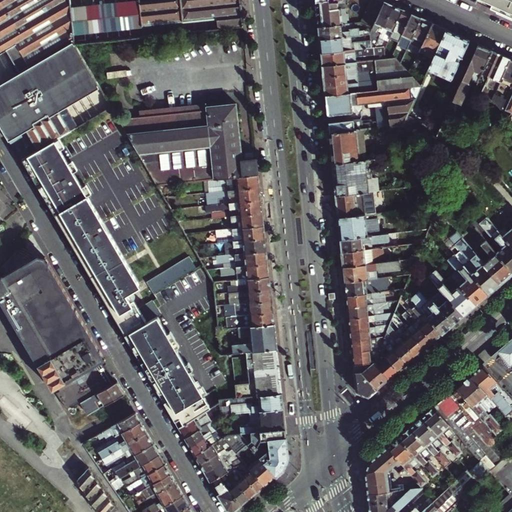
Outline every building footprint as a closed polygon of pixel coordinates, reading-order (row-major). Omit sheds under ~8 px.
[(100,86),(75,44),(70,0),(0,0),(0,54),(6,51),(22,76),(0,88),(0,120),(13,143),(27,134),(35,148),(44,143),(45,145),(57,138),(79,126),(67,105),(100,86)] [(70,0),(75,44),(244,27),(244,25),(241,0),(162,0),(141,2),(140,0),(70,0)] [(348,14),(346,14),(344,0),(327,0),(328,0),(316,2),(319,27),(347,23),(347,20),(348,20),(348,14)] [(371,0),(366,11),(378,17),(385,2),(380,0),(371,0)] [(511,0),(478,0),(492,6),(511,14),(509,17),(511,17),(511,0)] [(384,36),(381,34),(394,6),(385,2),(378,17),(370,33),(371,40),(372,47),(376,47),(380,37),(383,38),(384,36)] [(392,34),(403,10),(394,6),(381,34),(384,36),(383,38),(380,37),(376,47),(382,46),(388,32),(392,34)] [(400,42),(403,35),(412,14),(403,10),(392,34),(390,38),(400,42)] [(403,35),(412,39),(422,19),(412,14),(403,35)] [(412,39),(424,44),(433,24),(422,19),(412,39)] [(370,33),(368,30),(365,31),(365,29),(360,30),(359,27),(355,28),(355,22),(347,23),(319,27),(320,39),(351,36),(370,33)] [(435,56),(447,30),(433,24),(424,44),(422,47),(431,51),(429,54),(435,56)] [(452,77),(461,58),(469,40),(447,30),(435,56),(430,67),(452,77)] [(354,42),(352,44),(351,36),(320,39),(321,52),(372,47),(371,40),(354,42)] [(461,58),(471,62),(479,44),(469,40),(461,58)] [(478,83),(482,73),(493,51),(479,44),(471,62),(466,72),(453,101),(461,105),(471,83),(469,83),(470,80),(478,84),(478,83)] [(357,61),(356,57),(375,55),(375,59),(376,59),(385,58),(384,46),(382,46),(376,47),(372,47),(321,52),(323,65),(357,61)] [(496,92),(506,69),(511,59),(493,51),(482,73),(489,76),(485,86),(478,83),(478,84),(472,96),(491,104),(491,103),(494,104),(495,102),(493,99),(496,92)] [(325,88),(359,85),(359,80),(376,78),(378,90),(422,85),(422,84),(396,57),(385,58),(376,59),(377,71),(374,71),(358,73),(324,76),(325,88)] [(358,73),(358,69),(374,67),(374,71),(377,71),(376,59),(375,59),(357,61),(323,65),(324,76),(358,73)] [(502,110),(510,91),(511,87),(511,59),(506,69),(496,92),(493,99),(495,102),(502,110)] [(326,95),(360,91),(359,85),(325,88),(326,95)] [(409,114),(422,85),(378,90),(360,91),(326,95),(328,114),(359,111),(363,107),(368,107),(371,103),(387,101),(390,126),(404,125),(409,114)] [(258,158),(243,160),(239,125),(237,103),(207,106),(208,110),(119,120),(120,122),(137,151),(157,185),(204,180),(223,178),(241,176),(259,175),(258,158)] [(421,147),(430,126),(415,119),(416,117),(409,114),(404,125),(421,147)] [(448,137),(458,128),(447,115),(437,137),(444,145),(450,140),(448,137)] [(364,129),(378,128),(377,122),(373,123),(373,125),(370,125),(370,123),(362,124),(362,121),(360,119),(329,122),(330,132),(358,130),(364,129)] [(361,160),(367,159),(364,129),(358,130),(361,160)] [(333,162),(361,160),(358,130),(330,132),(333,162)] [(143,287),(99,210),(57,138),(45,145),(22,159),(23,159),(32,154),(37,162),(27,168),(33,177),(124,334),(145,322),(129,295),(143,287)] [(27,168),(37,162),(32,154),(23,159),(27,168)] [(368,178),(372,177),(372,172),(378,172),(376,158),(367,159),(361,160),(333,162),(336,194),(364,191),(369,191),(368,178)] [(449,183),(454,179),(448,172),(443,176),(447,180),(449,183)] [(239,190),(261,188),(259,175),(241,176),(223,178),(204,180),(204,186),(209,185),(209,187),(228,186),(228,191),(239,190)] [(242,202),(262,200),(261,188),(239,190),(228,191),(210,193),(207,193),(207,198),(210,198),(210,200),(229,198),(230,203),(242,202)] [(339,217),(366,214),(364,191),(336,194),(339,217)] [(246,214),(263,212),(262,200),(242,202),(230,203),(211,205),(212,213),(230,211),(231,216),(246,214)] [(248,227),(265,225),(263,212),(246,214),(231,216),(212,218),(213,225),(232,223),(232,229),(248,227)] [(341,239),(380,235),(378,218),(367,219),(366,214),(339,217),(341,239)] [(511,269),(511,247),(503,236),(497,229),(486,217),(480,223),(491,236),(493,234),(495,237),(489,243),(511,269)] [(511,247),(511,219),(509,219),(505,222),(505,228),(508,232),(503,236),(511,247)] [(247,240),(266,238),(265,225),(248,227),(232,229),(214,231),(209,231),(210,239),(233,236),(234,242),(247,240)] [(481,244),(486,239),(478,230),(473,235),(479,242),(477,243),(489,258),(491,256),(481,244)] [(343,252),(372,249),(372,244),(390,242),(390,238),(394,238),(394,240),(404,239),(403,233),(380,235),(341,239),(343,252)] [(501,283),(484,263),(470,247),(460,236),(458,238),(460,241),(456,244),(467,257),(469,256),(471,259),(464,265),(488,293),(501,283)] [(249,253),(267,251),(266,238),(247,240),(234,242),(215,244),(216,251),(234,249),(235,254),(249,253)] [(501,283),(511,273),(511,269),(489,243),(486,239),(481,244),(491,256),(489,258),(484,263),(501,283)] [(344,266),(374,263),(373,257),(400,254),(399,246),(372,249),(343,252),(344,266)] [(476,304),(488,293),(464,265),(456,256),(449,248),(444,253),(449,259),(448,260),(456,269),(459,270),(451,276),(476,304)] [(250,265),(269,263),(267,251),(249,253),(235,254),(213,256),(214,261),(217,261),(217,264),(236,261),(237,266),(250,265)] [(99,350),(48,263),(48,262),(45,257),(38,255),(28,261),(29,261),(0,277),(0,300),(47,380),(52,390),(57,387),(60,391),(56,393),(68,410),(80,403),(116,382),(106,363),(105,364),(103,361),(105,360),(99,350)] [(217,269),(237,266),(236,261),(217,264),(217,261),(214,261),(214,269),(217,269)] [(373,279),(377,278),(376,270),(379,269),(379,272),(401,269),(400,261),(374,263),(344,266),(345,282),(373,279)] [(249,278),(270,276),(269,263),(250,265),(237,266),(217,269),(218,276),(237,274),(238,280),(249,278)] [(464,315),(476,304),(451,276),(444,282),(445,279),(437,270),(436,271),(431,276),(443,290),(462,313),(464,315)] [(252,291),(271,289),(270,276),(249,278),(238,280),(232,280),(233,286),(225,286),(225,293),(242,292),(252,291)] [(386,291),(392,291),(392,287),(388,287),(388,284),(374,286),(373,279),(345,282),(347,295),(386,291)] [(254,303),(273,301),(272,294),(271,289),(252,291),(242,292),(225,293),(226,300),(216,301),(217,306),(231,305),(254,303)] [(464,315),(462,313),(443,290),(429,301),(420,291),(415,295),(411,291),(408,293),(411,297),(415,301),(442,333),(464,315)] [(373,304),(373,299),(386,298),(386,291),(347,295),(348,306),(373,304)] [(433,341),(442,333),(415,301),(411,297),(406,301),(420,318),(416,321),(433,341)] [(254,314),(274,312),(273,301),(254,303),(231,305),(232,316),(240,316),(254,314)] [(424,348),(433,341),(416,321),(409,313),(407,314),(406,312),(408,311),(401,303),(400,302),(397,308),(411,325),(408,329),(424,348)] [(374,315),(374,310),(389,308),(389,305),(386,306),(386,303),(373,304),(348,306),(349,318),(374,315)] [(254,326),(275,324),(274,312),(254,314),(240,316),(241,321),(233,321),(222,322),(221,318),(218,318),(220,330),(240,327),(254,326)] [(375,322),(381,321),(392,320),(392,319),(395,313),(374,315),(349,318),(350,329),(376,326),(375,322)] [(416,355),(424,348),(408,329),(395,313),(392,319),(403,333),(404,332),(408,337),(403,341),(416,355)] [(209,410),(211,409),(157,315),(145,322),(124,334),(179,428),(194,419),(209,410)] [(257,352),(278,349),(276,337),(275,324),(254,326),(240,327),(242,344),(229,345),(229,343),(222,344),(223,356),(248,353),(257,352)] [(385,337),(387,332),(388,329),(386,329),(386,325),(381,326),(376,326),(350,329),(352,340),(385,337)] [(407,363),(416,355),(403,341),(393,328),(389,330),(388,329),(387,332),(395,341),(396,340),(399,344),(395,348),(407,363)] [(353,352),(372,350),(371,344),(377,343),(377,345),(379,345),(379,347),(381,347),(385,337),(352,340),(353,352)] [(399,370),(407,363),(395,348),(385,337),(381,347),(382,348),(383,345),(386,348),(382,351),(399,370)] [(511,338),(498,351),(511,365),(511,363),(511,338)] [(265,395),(282,394),(281,377),(278,349),(257,352),(248,353),(250,383),(236,385),(237,398),(253,397),(265,395)] [(375,362),(380,349),(377,349),(372,350),(353,352),(354,364),(375,362)] [(389,378),(399,370),(382,351),(381,349),(380,349),(375,362),(389,378)] [(368,395),(379,386),(389,378),(375,362),(354,364),(355,370),(357,391),(368,395)] [(511,406),(499,391),(503,387),(483,363),(472,373),(497,403),(500,407),(511,421),(511,406)] [(488,412),(497,403),(472,373),(457,386),(500,437),(506,432),(506,431),(492,414),(491,413),(490,414),(488,412)] [(88,414),(100,407),(96,400),(101,397),(102,400),(100,401),(101,403),(101,404),(102,406),(124,393),(118,381),(116,382),(80,403),(88,414)] [(511,451),(500,437),(457,386),(446,395),(472,425),(466,431),(487,456),(495,466),(511,451)] [(261,411),(284,409),(282,394),(265,395),(253,397),(253,403),(232,405),(232,408),(221,409),(222,416),(251,412),(261,411)] [(487,456),(466,431),(440,400),(434,405),(456,432),(481,461),(487,456)] [(185,438),(201,428),(213,421),(217,419),(222,416),(221,409),(221,403),(219,404),(211,409),(209,410),(210,413),(196,421),(194,419),(179,428),(185,438)] [(491,413),(492,414),(500,407),(497,403),(488,412),(490,414),(491,413)] [(449,439),(456,432),(434,405),(422,415),(445,442),(457,456),(462,451),(452,439),(450,440),(449,439)] [(266,431),(286,429),(284,409),(261,411),(251,412),(252,424),(241,425),(242,433),(266,431)] [(117,435),(130,428),(141,422),(136,412),(92,438),(95,442),(97,441),(98,442),(115,432),(117,435)] [(438,449),(445,442),(422,415),(410,425),(433,452),(445,466),(451,461),(441,449),(439,450),(438,449)] [(190,447),(198,442),(222,428),(217,419),(213,421),(201,428),(185,438),(190,447)] [(103,458),(117,450),(137,438),(147,432),(141,422),(130,428),(117,435),(116,436),(119,441),(100,452),(103,458)] [(426,459),(433,452),(410,425),(399,435),(422,462),(434,476),(440,471),(429,459),(427,460),(426,459)] [(195,455),(210,447),(221,440),(219,436),(225,433),(222,428),(198,442),(190,447),(195,455)] [(266,440),(287,437),(286,429),(266,431),(242,433),(240,434),(243,436),(252,447),(257,452),(262,440),(266,440)] [(128,458),(136,454),(154,443),(147,432),(137,438),(117,450),(103,458),(107,464),(126,454),(128,458)] [(265,485),(276,476),(262,459),(257,452),(252,447),(243,436),(240,434),(230,435),(224,438),(231,446),(233,449),(237,454),(244,449),(255,462),(249,467),(265,485)] [(415,468),(422,462),(399,435),(387,445),(407,468),(415,477),(422,486),(429,480),(419,468),(416,470),(415,468)] [(276,476),(284,469),(289,458),(287,437),(266,440),(262,440),(257,452),(262,459),(276,476)] [(200,464),(216,455),(218,454),(231,446),(224,438),(221,440),(210,447),(195,455),(200,464)] [(134,469),(151,459),(160,454),(154,443),(136,454),(137,457),(116,469),(121,477),(129,472),(134,469)] [(367,492),(390,490),(387,470),(395,463),(399,468),(400,467),(403,471),(407,468),(387,445),(370,460),(365,471),(367,492)] [(218,454),(220,456),(233,449),(231,446),(218,454)] [(206,473),(214,468),(229,459),(233,457),(237,454),(233,449),(220,456),(218,454),(216,455),(200,464),(206,473)] [(249,467),(255,462),(244,449),(237,454),(241,458),(242,459),(249,467)] [(495,466),(490,470),(493,474),(511,456),(511,450),(511,451),(495,466)] [(142,477),(153,470),(166,464),(160,454),(151,459),(134,469),(137,475),(135,477),(137,480),(142,477)] [(445,511),(490,470),(495,466),(487,456),(481,461),(470,471),(468,469),(430,504),(421,511),(445,511)] [(257,492),(265,485),(249,467),(242,459),(241,458),(238,461),(233,457),(229,459),(233,464),(236,467),(239,471),(247,480),(257,492)] [(227,472),(229,471),(227,467),(233,464),(229,459),(214,468),(206,473),(211,481),(218,477),(227,472)] [(143,490),(144,489),(165,477),(171,473),(166,464),(153,470),(142,477),(144,481),(132,487),(130,484),(127,486),(133,495),(134,495),(143,490)] [(114,504),(89,467),(75,477),(97,511),(107,511),(114,505),(114,504)] [(227,472),(232,477),(239,471),(236,467),(229,471),(227,472)] [(250,498),(257,492),(247,480),(239,471),(232,477),(250,498)] [(130,484),(134,482),(129,472),(121,477),(127,486),(130,484)] [(242,505),(250,498),(232,477),(227,472),(218,477),(223,482),(239,501),(242,505)] [(151,496),(158,492),(176,482),(171,473),(165,477),(144,489),(143,490),(147,498),(151,496)] [(130,484),(132,487),(144,481),(142,477),(137,480),(134,482),(130,484)] [(235,511),(242,505),(239,501),(223,482),(218,477),(211,481),(220,497),(227,510),(235,511)] [(154,511),(165,506),(184,495),(176,482),(158,492),(162,500),(157,503),(155,500),(154,501),(142,508),(145,511),(154,511)] [(505,499),(510,493),(500,482),(494,487),(505,499)] [(402,511),(404,511),(403,510),(402,508),(400,508),(405,504),(413,496),(423,486),(410,488),(384,511),(402,511)] [(369,511),(384,511),(410,488),(392,489),(392,493),(392,495),(392,496),(392,497),(391,498),(390,498),(390,500),(387,500),(368,502),(369,509),(369,511)] [(368,502),(387,500),(387,495),(390,495),(390,498),(391,498),(392,497),(392,496),(392,495),(392,493),(392,489),(390,490),(367,492),(368,502)] [(157,503),(162,500),(158,492),(151,496),(154,501),(155,500),(157,503)] [(179,511),(190,506),(184,495),(165,506),(169,511),(166,511),(179,511)] [(405,504),(408,507),(416,499),(413,496),(405,504)] [(421,511),(430,504),(427,500),(419,507),(417,505),(410,511),(421,511)]
